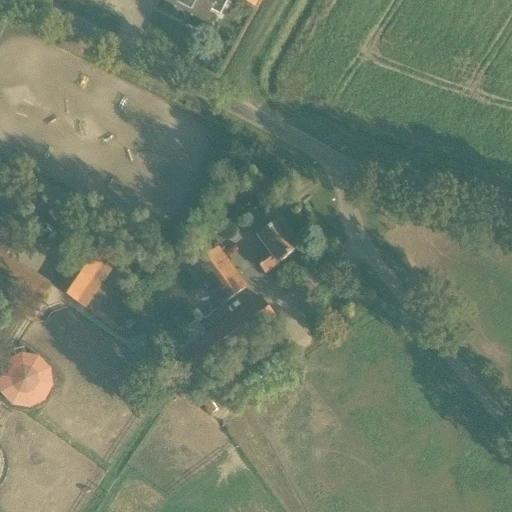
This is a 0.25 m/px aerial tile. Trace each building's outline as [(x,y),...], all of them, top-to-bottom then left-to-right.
[(161,0),(162,0),(206,23),(212,12),(221,16),(228,3),(222,0),(161,0)] [(301,249),(282,222),(259,239),(269,252),(256,261),(266,274),(301,249)] [(54,289),(85,310),(125,250),(94,229),(54,289)] [(193,268),(221,307),(246,289),(218,251),(193,268)] [(0,252),(0,282),(39,308),(53,286),(0,252)] [(258,302),(179,360),(192,378),(272,320),(258,302)] [(169,347),(199,325),(183,303),(153,324),(169,347)] [(27,371),(31,375),(23,384),(37,397),(56,376),(38,359),(27,371)]
